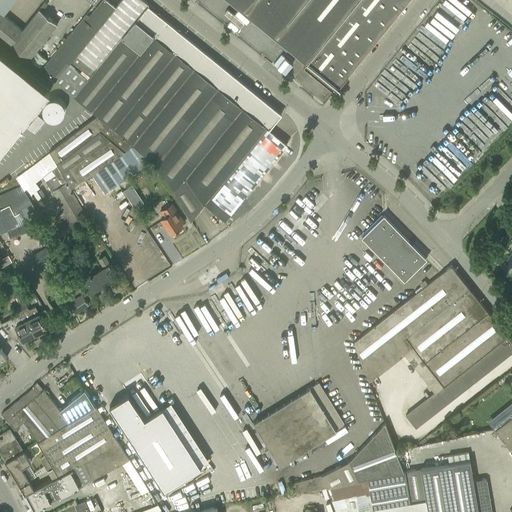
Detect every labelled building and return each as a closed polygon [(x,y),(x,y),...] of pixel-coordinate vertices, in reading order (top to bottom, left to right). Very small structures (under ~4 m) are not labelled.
[(115,6),(107,0),(102,0),(89,16),(86,14),(48,61),(41,70),(55,81),(69,64),(71,61),(115,6)] [(148,3),(144,0),(120,0),(115,6),(71,61),(89,76),(148,3)] [(271,0),(266,6),(287,22),(305,0),(271,0)] [(325,79),(323,82),(335,91),(347,76),(408,0),(305,0),(287,22),(275,37),(306,62),(306,63),(304,66),(315,75),(318,73),(325,79)] [(463,36),(465,35),(456,19),(458,16),(476,29),(482,25),(454,7),(452,8),(440,0),(420,31),(423,36),(425,34),(432,39),(433,40),(418,50),(419,50),(415,57),(417,60),(421,63),(417,70),(420,72),(419,73),(424,76),(440,52),(461,39),(463,36)] [(97,116),(50,151),(50,152),(70,187),(92,172),(122,153),(132,144),(147,157),(150,161),(191,221),(204,205),(205,204),(225,220),(236,207),(287,144),(269,129),(275,122),(282,114),(160,16),(159,17),(147,7),(149,4),(148,3),(90,75),(89,76),(90,76),(87,79),(73,96),(97,116)] [(22,30),(22,29),(10,44),(22,54),(29,60),(58,24),(39,9),(22,30)] [(0,36),(10,44),(22,29),(0,10),(0,36)] [(0,152),(51,90),(0,49),(0,152)] [(29,60),(41,70),(48,61),(36,51),(29,60)] [(73,96),(87,79),(69,64),(55,81),(73,96)] [(383,78),(379,84),(403,100),(411,88),(389,74),(385,79),(383,78)] [(36,112),(25,125),(35,133),(45,120),(36,112)] [(147,157),(132,144),(122,153),(92,172),(105,192),(150,161),(147,157)] [(50,152),(16,178),(24,189),(26,187),(31,193),(39,187),(35,181),(42,176),(52,169),(56,175),(45,181),(63,211),(57,214),(67,232),(74,228),(70,222),(85,213),(78,201),(79,201),(70,187),(50,152)] [(21,186),(0,195),(0,231),(7,229),(9,237),(40,227),(37,219),(41,218),(21,186)] [(164,216),(161,218),(171,233),(172,232),(174,234),(179,231),(177,229),(183,225),(181,223),(184,221),(172,204),(160,211),(164,216)] [(306,205),(257,258),(272,272),(321,219),(306,205)] [(405,237),(384,215),(362,237),(383,258),(405,237)] [(82,224),(87,232),(94,227),(90,219),(82,224)] [(47,245),(52,242),(48,235),(43,238),(47,245)] [(405,280),(426,259),(405,237),(383,258),(405,280)] [(50,254),(46,247),(33,255),(38,262),(50,254)] [(90,289),(98,285),(99,284),(114,275),(115,277),(118,275),(116,272),(116,273),(109,262),(105,255),(99,259),(105,267),(84,280),(90,289)] [(416,292),(354,342),(369,381),(405,353),(435,392),(406,414),(416,427),(511,351),(511,341),(451,265),(445,270),(441,273),(423,287),(421,286),(415,290),(416,292)] [(76,277),(69,281),(72,287),(79,282),(76,277)] [(74,312),(89,302),(82,292),(79,287),(68,294),(71,299),(67,301),(74,312)] [(8,299),(16,296),(12,289),(5,293),(8,299)] [(19,304),(25,301),(22,295),(16,298),(19,304)] [(24,301),(19,304),(35,334),(46,328),(35,306),(29,309),(24,301)] [(35,334),(19,304),(17,305),(13,307),(17,314),(0,323),(15,340),(21,336),(23,340),(35,334)] [(325,437),(328,436),(346,424),(319,382),(254,422),(280,465),(310,447),(313,451),(328,442),(325,437)] [(70,422),(59,409),(43,389),(39,393),(34,387),(2,414),(14,429),(24,422),(39,440),(70,422)] [(81,415),(95,406),(84,389),(69,401),(81,415)] [(129,393),(109,405),(164,490),(201,466),(163,406),(145,418),(129,393)] [(495,429),(511,415),(511,402),(488,421),(495,429)] [(119,443),(107,423),(96,406),(95,406),(81,415),(70,422),(39,440),(39,441),(37,442),(46,456),(40,459),(52,478),(52,479),(71,469),(74,467),(83,462),(119,443)] [(511,415),(495,429),(511,449),(511,448),(511,415)] [(403,472),(385,422),(351,460),(324,474),(290,483),(292,493),(327,487),(368,479),(403,472)] [(23,450),(10,428),(0,433),(0,435),(1,436),(0,436),(0,451),(6,461),(23,450)] [(20,440),(26,436),(22,431),(17,435),(20,440)] [(129,459),(119,443),(83,462),(74,467),(82,483),(122,462),(129,459)] [(34,487),(30,480),(22,467),(28,464),(31,462),(23,450),(6,461),(5,461),(9,468),(20,485),(24,493),(27,492),(35,488),(34,487)] [(426,498),(427,511),(492,511),(487,480),(484,478),(473,480),(470,460),(403,472),(368,479),(370,492),(373,507),(426,498)] [(80,487),(71,469),(52,479),(52,478),(34,487),(35,488),(27,492),(24,493),(25,493),(27,492),(28,493),(29,492),(30,495),(30,496),(27,498),(34,511),(43,506),(44,506),(45,505),(55,499),(80,487)] [(351,511),(345,497),(370,492),(368,479),(327,487),(332,500),(336,511),(351,511)] [(89,511),(84,500),(74,505),(77,511),(89,511)]
